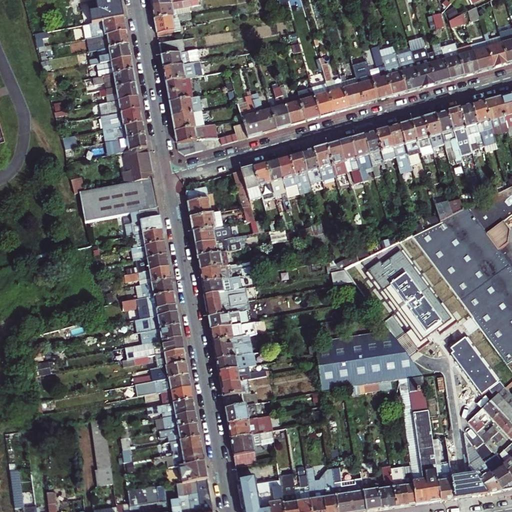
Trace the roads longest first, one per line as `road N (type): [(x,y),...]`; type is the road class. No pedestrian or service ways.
road 1 (residential): [(167,173),(511,78)]
road 2 (residential): [(167,173),(228,511)]
road 3 (residential): [(135,0),(167,173)]
road 4 (unknown): [(479,511),(455,367)]
